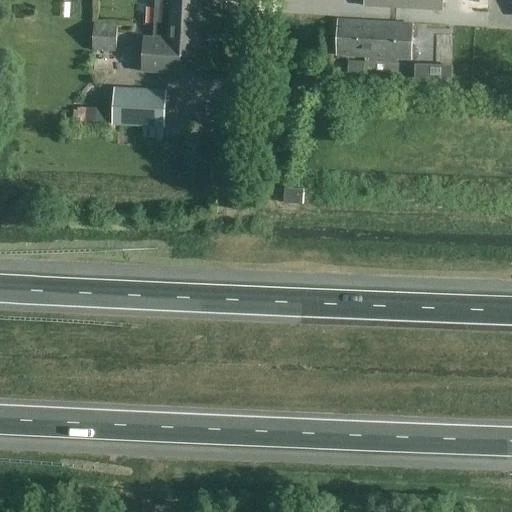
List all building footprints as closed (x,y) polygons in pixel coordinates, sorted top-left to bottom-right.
[(155,0),(154,25),(196,28),(197,0),(155,0)] [(412,24),(338,20),(336,56),(410,60),(412,24)] [(93,24),(92,51),(117,52),(118,25),(93,24)] [(196,28),(154,25),(153,37),(143,36),(141,71),(182,73),(183,55),(194,56),(196,28)] [(451,58),(454,36),(443,35),(440,57),(451,58)] [(114,83),(115,68),(94,68),(93,83),(114,83)] [(164,128),(166,92),(114,89),(112,125),(164,128)]
